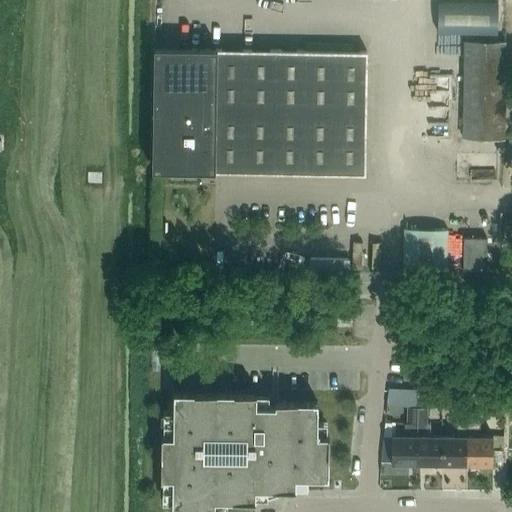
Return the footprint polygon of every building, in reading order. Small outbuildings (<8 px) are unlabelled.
[(437,1),(436,32),(496,33),(497,2),(437,1)] [(505,41),(504,41),(462,40),(460,138),(504,140),(505,41)] [(365,52),(154,48),(153,48),(151,170),(152,170),(363,174),(365,52)] [(435,77),(437,93),(450,91),(448,76),(435,77)] [(403,228),(402,268),(446,269),(447,229),(403,228)] [(462,238),(461,270),(485,271),(486,238),(462,238)] [(348,301),(357,301),(357,293),(348,292),(348,301)] [(348,312),(341,312),(340,323),(348,323),(348,312)] [(254,489),(254,477),(327,478),(327,435),(316,435),(316,402),(276,401),(274,401),(274,406),(267,405),(267,396),(255,396),(255,393),(172,392),(172,404),(172,436),(160,435),(159,478),(171,478),(171,511),(213,511),(213,509),(213,500),(225,500),(253,500),(254,489)] [(464,405),(463,393),(444,393),(444,405),(464,405)] [(467,393),(466,408),(467,408),(476,408),(479,408),(479,394),(467,393)] [(390,463),(416,463),(416,436),(416,408),(407,408),(406,408),(406,409),(406,423),(403,423),(402,435),(390,435),(390,463)] [(416,436),(416,463),(441,464),(441,436),(429,436),(429,423),(426,424),(426,408),(416,408),(416,436)] [(441,436),(441,464),(466,464),(466,436),(466,408),(455,408),(454,436),(441,436)] [(466,464),(491,464),(491,450),(491,436),(478,436),(479,408),(476,408),(467,408),(466,408),(466,436),(466,464)] [(380,463),(390,463),(390,435),(382,435),(381,445),(380,463)] [(491,436),(491,450),(502,450),(502,436),(491,436)]
